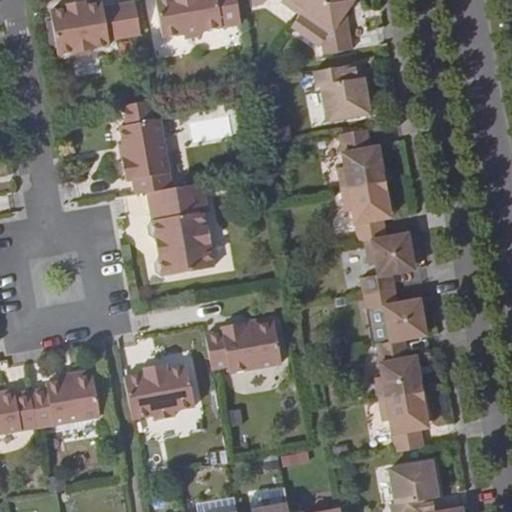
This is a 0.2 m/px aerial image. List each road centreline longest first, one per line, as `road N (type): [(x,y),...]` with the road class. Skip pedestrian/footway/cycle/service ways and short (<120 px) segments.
road 1 (residential): [(13,0),(57,239),(57,279)]
road 2 (unclassified): [(466,0),(497,195)]
